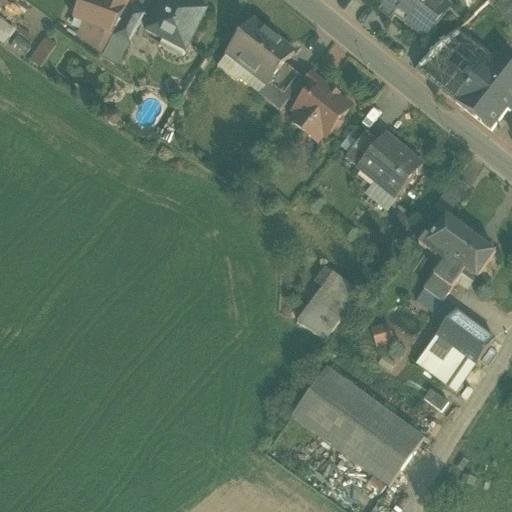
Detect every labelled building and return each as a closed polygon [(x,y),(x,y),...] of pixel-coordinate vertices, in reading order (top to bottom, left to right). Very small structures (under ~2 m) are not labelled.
[(126,12),(99,2),(95,0),(80,0),(73,22),(111,36),(126,12)] [(99,0),(99,2),(126,12),(131,0),(99,0)] [(191,4),(190,6),(178,0),(162,0),(145,33),(162,42),(165,38),(187,50),(207,12),(191,4)] [(389,0),(383,8),(422,40),(447,8),(437,0),(389,0)] [(511,0),(506,0),(498,7),(511,23),(511,0)] [(0,17),(0,40),(6,45),(17,28),(0,17)] [(294,56),(253,24),(219,66),(259,98),(267,89),(268,90),(284,69),(294,56)] [(456,105),(493,61),(458,33),(416,73),(456,105)] [(41,66),(56,46),(47,39),(32,59),(41,66)] [(511,111),(511,69),(496,57),(493,61),(456,105),(491,133),(507,112),(510,114),(511,111)] [(280,114),(288,104),(303,85),(284,69),(268,90),(267,89),(259,98),(280,114)] [(320,88),(321,89),(323,87),(311,76),(303,85),(288,104),(298,110),(306,100),(309,101),(320,88)] [(333,132),(338,131),(343,125),(342,121),(350,111),(336,100),(334,102),(329,98),(331,96),(321,89),(320,88),(309,101),(306,100),(298,110),(293,116),(296,118),(291,125),(307,138),(312,131),(322,139),(325,141),(333,132)] [(317,146),(322,139),(312,131),(307,138),(317,146)] [(358,171),(378,146),(366,136),(346,161),(358,171)] [(377,186),(396,202),(423,169),(409,157),(407,160),(382,141),(378,146),(358,171),(377,186)] [(435,204),(450,215),(467,193),(452,181),(435,204)] [(387,212),(396,202),(377,186),(368,197),(387,212)] [(495,256),(446,220),(423,251),(443,266),(434,279),(452,291),(464,274),(477,282),(495,256)] [(297,322),(325,343),(359,295),(332,274),(297,322)] [(452,291),(434,279),(416,303),(434,315),(452,291)] [(493,341),(455,314),(416,366),(455,395),(476,367),(493,341)] [(377,352),(396,347),(391,328),(372,332),(377,352)] [(292,419),(389,490),(424,441),(327,372),(292,419)] [(424,402),(442,414),(447,406),(431,393),(424,402)]
